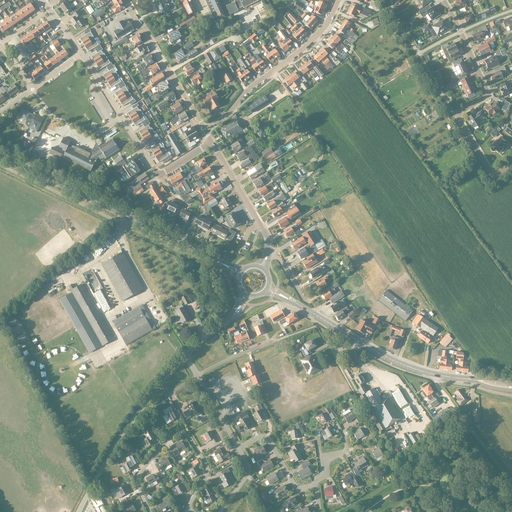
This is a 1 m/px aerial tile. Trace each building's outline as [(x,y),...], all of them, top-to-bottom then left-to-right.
[(35,7),(30,0),(29,0),(25,3),(27,6),(24,8),(29,15),(34,11),(33,8),(35,7)] [(97,4),(100,9),(103,6),(109,2),(108,1),(109,0),(111,1),(112,0),(100,0),(101,0),(99,1),(100,2),(97,4)] [(113,2),(109,5),(114,14),(124,8),(119,0),(114,0),(112,1),(113,2)] [(171,11),(176,9),(177,8),(176,6),(175,6),(171,0),(164,0),(160,2),(159,0),(158,0),(155,2),(156,4),(161,15),(171,10),(171,11)] [(179,0),(181,3),(182,2),(188,16),(196,12),(190,0),(179,0)] [(215,23),(225,18),(222,11),(226,9),(229,16),(233,14),(229,5),(225,7),(221,9),(216,0),(195,0),(196,1),(197,0),(204,0),(213,18),(203,22),(208,31),(216,26),(215,23)] [(235,0),(233,1),(234,3),(229,5),(233,14),(238,12),(237,9),(242,7),(243,9),(260,0),(235,0)] [(462,0),(455,0),(456,1),(457,3),(455,3),(456,6),(455,7),(456,10),(457,10),(458,10),(464,7),(465,8),(468,7),(464,0),(463,0),(462,0)] [(64,14),(70,10),(73,14),(83,6),(80,2),(76,5),(77,6),(74,8),(72,4),(68,7),(65,3),(59,7),(64,14)] [(319,2),(316,7),(323,10),(326,5),(319,2)] [(296,3),(294,6),(301,11),(304,8),(296,3)] [(22,10),(19,12),(24,18),(29,15),(24,8),(23,6),(21,8),(22,10)] [(358,14),(360,11),(359,10),(357,9),(351,6),(347,14),(353,17),(355,12),(358,14)] [(426,7),(418,12),(422,17),(427,14),(431,21),(440,15),(434,6),(428,10),(426,7)] [(316,7),(314,12),(321,16),(323,10),(316,7)] [(102,8),(92,14),(95,19),(105,13),(102,8)] [(17,13),(14,15),(19,22),(24,18),(19,12),(17,9),(15,11),(17,13)] [(477,21),(490,16),(488,10),(475,16),(477,21)] [(74,17),(69,21),(75,29),(78,27),(79,29),(84,25),(81,20),(78,21),(76,18),(80,15),(78,11),(72,15),(74,17)] [(7,17),(13,26),(19,22),(14,15),(13,13),(11,14),(12,17),(9,19),(7,17)] [(298,20),(291,13),(287,16),(294,23),(298,20)] [(307,16),(304,13),(302,15),(314,26),(318,21),(311,16),(310,18),(307,16)] [(304,19),(306,22),(304,24),(310,30),(314,26),(302,15),(301,17),(303,20),(304,19)] [(471,15),(464,18),(467,24),(474,21),(471,15)] [(4,22),(4,23),(8,29),(13,26),(7,17),(6,18),(7,20),(4,22)] [(179,25),(181,30),(196,22),(194,17),(179,25)] [(232,18),(226,20),(228,26),(229,25),(231,30),(236,28),(232,18)] [(371,20),(374,26),(379,24),(376,18),(371,20)] [(509,18),(502,21),(504,27),(508,26),(510,31),(511,29),(511,20),(510,22),(509,18)] [(0,29),(3,33),(8,29),(4,23),(4,22),(2,20),(0,21),(2,24),(0,25),(0,29)] [(115,26),(117,29),(116,29),(116,30),(113,32),(118,40),(121,38),(121,39),(131,33),(130,32),(134,30),(129,23),(127,24),(127,23),(124,22),(123,23),(122,21),(115,26)] [(345,21),(341,26),(352,33),(353,31),(348,27),(350,24),(345,21)] [(439,35),(442,33),(448,29),(443,21),(432,27),(433,29),(430,31),(433,37),(437,35),(438,35),(439,35)] [(46,23),(41,26),(44,31),(46,34),(51,30),(49,28),(46,23)] [(41,26),(36,30),(39,35),(44,31),(41,26)] [(341,26),(338,31),(343,35),(344,33),(352,38),(354,34),(352,33),(341,26)] [(479,32),(471,36),(474,42),(480,39),(480,40),(481,40),(482,39),(483,38),(483,36),(488,34),(485,26),(478,29),(479,32)] [(290,30),(293,33),(292,34),(293,35),(292,36),(298,42),(302,38),(296,32),(295,30),(292,28),(290,30)] [(300,28),(296,32),(302,38),(306,34),(300,28)] [(79,39),(84,46),(94,39),(90,32),(91,32),(89,29),(84,33),(85,35),(79,39)] [(34,38),(37,36),(37,37),(37,38),(38,39),(39,39),(41,41),(43,40),(41,37),(39,35),(36,30),(31,33),(34,38)] [(168,42),(169,44),(171,44),(175,42),(176,44),(181,42),(179,39),(182,38),(177,30),(175,32),(174,31),(167,36),(169,40),(169,41),(168,42)] [(280,38),(282,41),(284,43),(289,49),(293,46),(288,39),(288,40),(281,30),(277,33),(281,38),(280,38)] [(33,43),(31,40),(34,38),(31,33),(25,37),(32,47),(35,46),(33,43)] [(254,34),(248,38),(249,39),(252,44),(258,39),(254,34)] [(132,42),(129,44),(130,47),(133,45),(134,47),(142,43),(139,39),(140,38),(138,35),(130,39),(132,42)] [(335,35),(331,40),(341,49),(342,50),(344,47),(338,42),(340,40),(335,35)] [(31,48),(32,47),(25,37),(20,40),(22,42),(20,44),(24,50),(27,49),(26,48),(29,46),(31,48)] [(479,52),(480,56),(490,52),(490,53),(493,52),(491,48),(489,49),(488,48),(490,47),(489,44),(495,41),(493,37),(485,41),(487,44),(477,48),(478,49),(477,50),(478,52),(479,52)] [(94,48),(95,51),(101,47),(99,45),(98,45),(94,39),(84,46),(88,52),(94,48)] [(252,44),(249,39),(243,44),(246,48),(249,46),(252,44)] [(56,40),(51,44),(55,49),(57,52),(59,50),(57,47),(60,45),(56,40)] [(341,49),(331,40),(326,45),(332,49),(334,47),(336,48),(335,49),(339,53),(342,50),(341,49)] [(185,47),(174,54),(175,56),(176,59),(179,63),(187,58),(188,60),(198,54),(195,49),(189,53),(185,55),(184,54),(189,51),(188,49),(193,46),(191,43),(185,47)] [(284,53),(289,49),(284,43),(279,46),(284,53)] [(440,46),(443,52),(444,55),(456,50),(455,47),(456,47),(454,43),(448,46),(447,43),(440,46)] [(265,46),(275,60),(279,56),(275,50),(273,50),(272,48),(271,49),(269,46),(268,44),(265,46)] [(131,59),(136,56),(139,55),(140,57),(147,53),(145,49),(146,49),(145,49),(146,47),(145,46),(144,46),(143,45),(135,50),(137,52),(129,56),(131,59)] [(265,56),(270,63),(275,60),(265,46),(262,48),(263,51),(264,50),(266,54),(266,56),(265,56)] [(91,57),(95,64),(106,57),(104,54),(103,55),(101,51),(102,50),(101,47),(95,51),(97,53),(91,57)] [(58,54),(57,52),(55,49),(53,50),(55,53),(54,53),(56,56),(54,58),(57,63),(62,59),(59,54),(58,54)] [(210,52),(215,61),(220,57),(216,49),(210,52)] [(323,49),(318,54),(327,63),(329,61),(325,57),(327,54),(323,49)] [(64,50),(59,54),(62,59),(68,55),(64,50)] [(457,52),(456,50),(444,55),(446,59),(447,58),(449,64),(455,61),(454,59),(460,56),(458,52),(457,52)] [(213,62),(208,53),(204,56),(209,65),(213,62)] [(313,58),(318,63),(321,61),(325,65),(327,64),(327,63),(318,54),(313,58)] [(51,60),(49,57),(47,55),(45,56),(52,66),(57,63),(54,58),(51,60)] [(137,67),(136,67),(139,73),(140,72),(145,69),(144,68),(146,67),(148,66),(149,65),(153,63),(151,59),(152,59),(150,55),(142,60),(144,63),(137,67)] [(256,55),(252,58),(253,59),(254,61),(261,70),(266,67),(261,60),(260,60),(256,55)] [(45,61),(46,63),(44,65),(48,70),(52,66),(45,56),(44,57),(41,59),(43,62),(45,61)] [(495,56),(484,61),(486,65),(485,66),(484,67),(485,69),(486,69),(487,69),(488,70),(499,65),(495,56)] [(105,66),(107,69),(112,66),(111,63),(110,63),(106,57),(95,64),(99,70),(105,66)] [(452,63),(456,72),(465,68),(463,62),(460,63),(459,60),(452,63)] [(251,67),(256,73),(261,70),(254,61),(252,63),(253,65),(251,67)] [(304,66),(312,76),(314,79),(317,77),(313,71),(312,72),(310,69),(313,67),(309,62),(304,66)] [(194,72),(192,68),(195,67),(192,63),(190,64),(183,68),(186,72),(185,72),(185,74),(186,75),(187,76),(188,76),(194,72)] [(220,71),(215,63),(211,65),(216,73),(220,71)] [(34,64),(32,66),(39,76),(44,73),(39,66),(36,68),(34,64)] [(141,78),(144,76),(150,73),(152,75),(159,71),(155,64),(150,67),(150,66),(149,67),(149,68),(139,74),(141,78)] [(28,72),(34,80),(39,76),(32,66),(29,68),(31,70),(28,72)] [(103,75),(107,82),(117,75),(115,72),(114,73),(112,69),(114,68),(112,66),(107,69),(109,72),(103,75)] [(309,78),(312,76),(304,66),(299,69),(303,75),(306,73),(309,78)] [(313,69),(319,78),(323,75),(316,66),(313,69)] [(496,73),(489,76),(490,76),(489,78),(490,79),(491,80),(492,82),(502,78),(501,74),(506,72),(503,66),(495,70),(496,73)] [(202,81),(200,77),(206,73),(203,68),(196,72),(197,75),(190,79),(192,82),(191,83),(192,85),(194,85),(194,86),(197,84),(198,86),(202,83),(201,81),(202,81)] [(468,74),(465,68),(456,72),(458,75),(453,77),(455,83),(466,78),(465,75),(468,74)] [(239,69),(236,71),(238,74),(237,74),(239,76),(237,77),(242,84),(247,80),(242,74),(241,72),(239,69)] [(244,69),(241,72),(242,74),(247,80),(252,77),(247,70),(245,71),(244,69)] [(233,80),(228,73),(222,77),(226,84),(233,80)] [(294,73),(289,77),(296,87),(299,85),(295,81),(298,79),(294,73)] [(153,78),(149,81),(152,85),(164,79),(161,74),(159,75),(158,74),(152,78),(153,78)] [(117,85),(118,87),(124,84),(122,81),(120,82),(118,79),(119,78),(117,75),(107,82),(111,88),(117,85)] [(289,77),(284,81),(288,86),(291,84),(294,89),(296,87),(289,77)] [(461,87),(463,91),(474,86),(472,82),(470,83),(469,81),(468,81),(467,78),(460,81),(463,87),(461,87)] [(163,97),(161,94),(169,89),(167,86),(168,85),(166,81),(157,87),(156,86),(153,88),(156,93),(156,94),(158,97),(157,98),(158,100),(163,97)] [(304,82),(300,85),(304,90),(308,87),(304,82)] [(506,82),(500,85),(501,88),(502,88),(503,89),(500,90),(503,97),(504,97),(504,98),(505,98),(507,97),(508,96),(507,95),(511,93),(511,90),(510,86),(508,87),(506,82)] [(114,94),(118,100),(129,93),(125,87),(126,86),(124,84),(118,87),(120,90),(114,94)] [(14,85),(7,89),(6,87),(4,89),(2,87),(0,88),(4,93),(6,92),(9,97),(18,90),(14,85)] [(475,90),(474,86),(463,91),(465,94),(466,94),(468,99),(475,96),(474,93),(473,91),(475,90)] [(207,97),(202,100),(207,107),(210,105),(213,110),(220,106),(217,101),(219,100),(214,92),(210,95),(209,94),(207,96),(207,97)] [(133,100),(129,93),(118,100),(122,107),(128,103),(130,105),(135,102),(134,99),(133,100)] [(172,93),(165,97),(166,98),(167,99),(167,100),(169,103),(170,102),(172,101),(172,102),(176,100),(174,98),(175,97),(172,93)] [(264,96),(247,106),(251,113),(268,103),(264,96)] [(166,101),(157,106),(160,111),(169,106),(166,101)] [(505,101),(501,108),(501,110),(506,112),(507,110),(510,103),(505,101)] [(178,103),(167,110),(169,113),(172,111),(175,115),(183,111),(178,103)] [(488,107),(485,109),(489,116),(492,114),(492,115),(497,113),(496,111),(499,110),(495,103),(491,105),(491,104),(487,106),(488,107)] [(127,113),(131,120),(142,113),(140,110),(139,111),(136,107),(138,106),(136,104),(131,107),(133,110),(127,113)] [(43,118),(41,117),(33,113),(32,115),(29,114),(30,113),(22,109),(18,117),(26,121),(26,120),(31,123),(28,128),(36,133),(43,118)] [(106,121),(103,116),(101,112),(97,114),(102,123),(106,121)] [(188,119),(184,112),(169,121),(172,125),(178,121),(180,124),(188,119)] [(471,116),(467,119),(473,128),(479,124),(478,122),(484,118),(480,112),(472,117),(471,116)] [(141,123),(143,125),(148,122),(146,119),(145,120),(142,117),(143,116),(142,113),(131,120),(135,126),(141,123)] [(226,139),(231,136),(232,137),(243,131),(241,127),(237,119),(225,126),(226,128),(221,131),(226,139)] [(138,132),(143,138),(153,131),(151,128),(150,129),(148,126),(150,124),(148,122),(143,125),(144,128),(138,132)] [(494,130),(490,126),(485,131),(489,135),(494,130)] [(184,133),(187,138),(196,132),(193,127),(187,131),(185,127),(179,131),(182,134),(184,133)] [(262,129),(257,132),(260,137),(265,134),(262,129)] [(495,130),(490,134),(493,138),(498,133),(495,130)] [(153,141),(154,143),(160,140),(158,137),(156,138),(154,135),(155,134),(153,131),(143,138),(147,145),(153,141)] [(196,132),(187,138),(190,143),(187,144),(190,148),(195,144),(193,141),(199,138),(196,132)] [(166,137),(172,146),(176,144),(170,134),(166,137)] [(496,141),(491,146),(491,147),(491,149),(491,150),(491,151),(492,152),(494,152),(495,151),(495,150),(498,153),(503,148),(502,146),(506,142),(501,137),(497,141),(496,141)] [(106,159),(119,150),(112,139),(99,148),(93,148),(90,154),(76,147),(76,148),(68,145),(70,141),(63,138),(58,148),(62,149),(61,152),(52,147),(49,154),(60,160),(61,157),(62,158),(90,172),(96,159),(98,157),(101,162),(106,159)] [(252,139),(246,143),(249,147),(255,144),(252,139)] [(150,150),(154,156),(165,150),(163,146),(162,147),(160,144),(161,143),(160,140),(154,143),(156,146),(150,150)] [(23,142),(20,148),(26,151),(25,153),(30,155),(31,152),(38,155),(39,153),(32,150),(33,147),(30,145),(23,142)] [(230,147),(234,153),(245,147),(243,143),(240,145),(238,142),(230,147)] [(182,152),(176,144),(172,146),(177,155),(182,152)] [(255,155),(250,147),(236,156),(240,162),(247,157),(248,159),(255,155)] [(270,148),(261,153),(264,158),(273,153),(270,148)] [(154,156),(158,163),(161,161),(163,163),(171,158),(169,155),(168,156),(166,153),(167,153),(165,150),(154,156)] [(266,162),(266,161),(267,162),(276,157),(273,153),(264,158),(266,162)] [(256,155),(253,157),(241,164),(244,168),(253,163),(253,162),(259,158),(256,155)] [(202,170),(201,168),(207,164),(205,162),(206,161),(205,159),(203,159),(196,163),(198,166),(191,170),(193,174),(197,172),(198,173),(202,170)] [(122,161),(113,167),(116,172),(123,168),(126,172),(124,173),(128,179),(130,178),(139,172),(132,160),(126,165),(123,160),(122,161)] [(246,172),(249,177),(262,168),(259,164),(246,172)] [(209,168),(197,175),(197,174),(193,176),(195,181),(200,178),(200,179),(204,176),(205,177),(212,173),(211,173),(212,172),(211,170),(210,170),(209,168)] [(251,180),(261,174),(264,172),(262,168),(249,177),(251,180)] [(135,193),(141,189),(139,185),(148,179),(144,173),(128,184),(132,190),(133,189),(133,190),(131,192),(132,195),(135,193)] [(181,187),(184,192),(179,194),(181,198),(185,195),(188,193),(186,190),(184,186),(183,186),(181,183),(182,182),(184,181),(182,178),(179,173),(174,176),(180,187),(181,187)] [(273,183),(276,181),(277,183),(280,181),(279,179),(281,178),(278,174),(270,179),(273,183)] [(262,177),(253,183),(257,189),(264,185),(262,182),(264,181),(269,178),(266,175),(262,177)] [(178,188),(180,187),(174,176),(169,179),(172,185),(175,183),(176,185),(178,188)] [(198,188),(201,187),(204,185),(200,180),(195,183),(198,188)] [(200,188),(190,194),(192,198),(198,195),(203,204),(214,198),(212,195),(216,193),(216,192),(221,189),(218,182),(208,188),(202,192),(200,188)] [(282,191),(287,188),(284,182),(279,184),(282,191)] [(273,188),(271,184),(258,192),(261,196),(268,192),(267,192),(273,188)] [(149,187),(147,188),(148,189),(149,191),(153,197),(163,190),(162,187),(156,191),(153,185),(149,187)] [(142,189),(133,195),(134,197),(144,191),(142,189)] [(165,192),(163,190),(153,197),(156,202),(158,201),(160,204),(163,202),(159,196),(165,192)] [(266,202),(271,198),(275,196),(272,191),(263,197),(264,199),(263,200),(264,201),(265,202),(266,202)] [(283,195),(266,205),(270,210),(276,206),(277,207),(281,205),(283,204),(282,202),(285,199),(283,195)] [(219,203),(220,205),(221,205),(224,209),(231,205),(227,198),(221,201),(222,202),(219,203)] [(218,204),(215,201),(215,199),(207,203),(210,208),(218,204)] [(166,214),(167,210),(174,213),(175,211),(178,212),(178,211),(181,206),(178,204),(177,207),(173,205),(175,202),(172,201),(171,203),(170,203),(168,206),(166,205),(164,209),(163,212),(166,214)] [(195,224),(201,227),(205,220),(208,213),(210,209),(209,208),(207,204),(204,206),(205,212),(203,216),(202,216),(201,218),(198,216),(197,219),(195,217),(190,226),(193,227),(195,224)] [(283,213),(281,210),(286,207),(284,204),(271,213),(274,218),(283,213)] [(184,208),(181,206),(178,211),(181,213),(179,217),(187,220),(192,211),(187,209),(187,211),(184,210),(183,212),(182,211),(184,208)] [(290,221),(297,216),(300,214),(296,208),(286,214),(288,217),(285,219),(278,223),(281,228),(288,224),(287,222),(290,220),(290,221)] [(226,218),(224,219),(227,224),(236,219),(233,213),(226,217),(226,218)] [(221,216),(216,220),(214,224),(210,232),(224,239),(225,239),(231,242),(235,233),(229,230),(228,233),(220,229),(221,228),(218,226),(219,224),(223,222),(223,219),(221,216)] [(236,219),(227,224),(230,229),(232,228),(233,228),(240,224),(236,219)] [(214,224),(211,223),(205,220),(201,227),(207,231),(210,232),(214,224)] [(287,237),(294,233),(296,236),(300,233),(295,225),(284,232),(286,235),(285,235),(286,237),(287,237)] [(295,250),(299,247),(307,242),(310,247),(314,244),(318,251),(326,246),(322,240),(319,241),(317,243),(310,232),(303,236),(304,237),(298,241),(297,240),(295,242),(292,245),(291,246),(293,248),(293,247),(295,250)] [(299,256),(298,256),(300,259),(300,258),(301,259),(308,255),(305,251),(309,249),(307,247),(304,249),(304,248),(297,253),(299,256)] [(122,253),(101,265),(122,302),(143,290),(122,253)] [(303,264),(306,269),(314,265),(312,262),(315,260),(313,255),(306,259),(308,261),(303,264)] [(316,269),(309,273),(311,276),(310,276),(312,278),(312,279),(320,274),(324,272),(320,266),(319,267),(316,269)] [(326,277),(315,284),(318,287),(317,288),(318,289),(319,290),(327,286),(324,282),(328,280),(326,277)] [(329,293),(328,291),(322,295),(325,300),(335,295),(334,293),(336,291),(334,289),(338,286),(336,283),(329,287),(331,290),(332,291),(329,293)] [(72,285),(68,287),(72,293),(59,300),(74,327),(89,353),(99,348),(102,346),(113,340),(82,285),(74,289),(72,285)] [(405,321),(413,311),(406,306),(386,291),(378,300),(405,321)] [(329,300),(332,304),(344,296),(341,292),(329,300)] [(189,303),(185,296),(181,298),(185,305),(189,303)] [(330,307),(332,310),(331,310),(333,312),(334,313),(341,308),(339,305),(340,304),(343,302),(342,300),(330,307)] [(344,314),(347,312),(349,311),(347,307),(336,315),(337,316),(336,317),(338,321),(343,318),(344,317),(345,316),(344,314)] [(183,308),(175,312),(182,324),(189,319),(183,308)] [(126,345),(151,330),(149,326),(140,310),(114,325),(126,345)] [(284,316),(282,313),(281,310),(270,316),(273,323),(279,320),(279,319),(284,316)] [(294,313),(279,322),(281,325),(287,322),(288,325),(297,319),(294,313)] [(417,315),(412,323),(420,329),(422,330),(421,332),(417,337),(428,344),(438,329),(427,321),(423,319),(417,315)] [(375,318),(372,323),(377,326),(380,321),(375,318)] [(361,321),(356,330),(363,334),(365,331),(370,333),(373,327),(361,321)] [(259,322),(252,325),(253,329),(254,328),(257,336),(263,334),(259,322)] [(227,330),(229,335),(233,333),(237,344),(243,342),(240,334),(239,334),(238,332),(236,333),(234,328),(227,330)] [(241,333),(240,334),(243,342),(249,340),(245,332),(242,333),(242,332),(240,332),(241,333)] [(452,340),(449,337),(450,336),(447,333),(439,343),(445,348),(452,340)] [(390,344),(389,348),(395,350),(398,339),(392,337),(390,344)] [(312,340),(304,345),(305,345),(302,347),(304,350),(302,351),(305,357),(310,354),(308,351),(315,347),(314,345),(315,344),(312,340)] [(447,352),(442,351),(441,357),(443,357),(443,359),(440,358),(440,360),(439,363),(441,364),(441,365),(439,364),(439,369),(445,370),(451,371),(452,366),(449,366),(450,361),(447,361),(447,359),(446,359),(447,352)] [(455,371),(461,372),(462,362),(463,362),(463,360),(464,354),(462,352),(456,351),(455,359),(459,359),(458,367),(456,366),(455,371)] [(301,361),(309,376),(319,370),(311,355),(301,361)] [(246,365),(247,367),(245,368),(248,377),(255,374),(251,363),(246,365)] [(261,383),(258,375),(251,378),(254,385),(261,383)] [(360,375),(354,378),(356,381),(355,381),(358,386),(360,389),(358,390),(361,395),(359,397),(379,431),(400,419),(387,398),(381,402),(374,389),(367,392),(364,387),(362,387),(361,385),(364,383),(360,375)] [(428,386),(422,390),(424,392),(422,393),(425,398),(427,397),(430,401),(428,403),(432,408),(438,404),(435,398),(434,399),(430,395),(433,393),(428,386)] [(459,390),(454,393),(459,399),(456,401),(460,407),(468,400),(462,392),(461,393),(459,390)] [(229,401),(242,395),(240,391),(227,397),(229,401)] [(395,402),(399,408),(407,404),(403,398),(395,402)] [(172,401),(169,403),(174,411),(177,409),(172,401)] [(183,413),(186,419),(193,416),(193,417),(200,413),(194,402),(187,406),(189,410),(183,413)] [(263,411),(260,406),(259,404),(256,405),(259,411),(254,414),(258,423),(264,419),(261,413),(263,411)] [(411,427),(418,424),(409,405),(403,408),(411,424),(409,425),(411,427)] [(166,415),(163,417),(167,424),(177,418),(173,411),(170,407),(163,411),(166,415)] [(346,421),(348,424),(352,422),(351,420),(358,416),(355,410),(343,416),(346,421)] [(435,422),(438,421),(446,416),(445,416),(448,414),(446,410),(443,412),(436,417),(433,419),(435,422)] [(241,424),(237,426),(234,427),(237,432),(240,431),(243,429),(244,431),(250,428),(247,423),(249,421),(246,416),(247,415),(245,411),(238,415),(242,421),(239,422),(241,424)] [(324,413),(318,417),(322,423),(327,421),(330,419),(329,417),(327,418),(324,413)] [(297,431),(294,431),(293,427),(288,427),(289,432),(290,432),(291,439),(297,439),(300,438),(300,436),(299,436),(299,434),(298,434),(297,431)] [(321,432),(321,434),(322,436),(323,436),(326,434),(328,438),(338,433),(337,430),(334,432),(333,430),(332,430),(330,427),(321,432)] [(143,441),(141,442),(145,449),(147,448),(153,444),(151,440),(154,438),(149,428),(143,432),(146,439),(143,441)] [(364,436),(363,434),(361,431),(360,428),(358,429),(358,431),(353,434),(357,440),(363,436),(364,436)] [(210,431),(203,435),(207,442),(212,440),(213,443),(218,441),(216,437),(214,438),(210,431)] [(408,435),(413,444),(417,441),(412,433),(408,435)] [(181,442),(174,446),(170,448),(175,457),(179,454),(186,450),(185,448),(181,442)] [(288,453),(290,458),(291,457),(292,458),(292,459),(294,463),(297,461),(298,463),(302,460),(297,450),(299,449),(297,444),(290,448),(292,451),(288,453)] [(254,459),(255,462),(261,459),(260,456),(265,453),(262,446),(254,451),(256,455),(254,457),(255,459),(254,459)] [(377,450),(372,453),(375,459),(382,455),(379,450),(380,450),(378,447),(376,448),(377,450)] [(214,453),(215,456),(219,463),(226,459),(227,458),(228,459),(230,458),(228,453),(223,456),(222,452),(221,453),(219,448),(215,451),(216,452),(214,453)] [(127,463),(123,465),(122,466),(126,473),(134,469),(132,466),(137,464),(132,455),(125,459),(127,463)] [(165,471),(164,469),(170,465),(167,458),(155,465),(160,473),(165,471)] [(358,471),(367,466),(364,460),(364,459),(363,458),(358,460),(359,462),(354,465),(355,467),(352,470),(356,477),(360,475),(358,471)] [(257,463),(256,463),(257,465),(258,464),(258,466),(260,465),(263,472),(273,466),(269,460),(264,463),(262,459),(256,462),(257,463)] [(303,469),(297,473),(301,480),(311,474),(307,466),(310,465),(308,461),(301,465),(303,469)] [(200,474),(196,467),(189,471),(193,478),(200,474)] [(224,488),(232,483),(226,473),(229,472),(227,468),(220,472),(222,475),(220,477),(223,483),(222,484),(224,488)] [(274,473),(265,478),(269,485),(278,480),(274,473)] [(352,482),(352,481),(353,481),(357,487),(360,485),(355,476),(351,478),(350,478),(349,477),(350,477),(348,474),(344,476),(345,477),(342,479),(344,483),(341,484),(343,489),(346,487),(345,485),(352,482)] [(152,475),(145,479),(150,488),(160,482),(157,477),(154,478),(152,475)] [(167,482),(163,475),(158,477),(162,485),(167,482)] [(181,484),(175,488),(179,495),(185,491),(184,488),(187,486),(184,481),(181,483),(181,484)] [(118,489),(113,491),(118,499),(122,497),(122,496),(128,493),(124,486),(118,489)] [(274,492),(273,493),(275,496),(276,495),(278,498),(288,493),(284,486),(274,491),(274,492)] [(328,489),(324,489),(325,496),(336,495),(335,492),(332,492),(332,490),(332,486),(328,487),(328,489)] [(207,495),(204,496),(208,503),(215,500),(212,495),(214,494),(210,488),(204,491),(207,495)] [(265,493),(261,495),(257,497),(258,499),(260,504),(263,502),(260,498),(262,497),(265,502),(269,499),(265,493)] [(287,501),(279,505),(281,509),(287,506),(289,509),(298,504),(294,497),(287,501)] [(159,506),(155,508),(157,511),(161,509),(162,511),(165,511),(170,510),(168,506),(166,503),(166,502),(159,506)]
